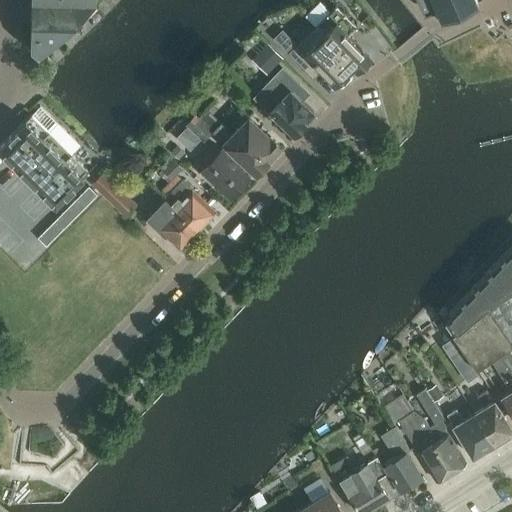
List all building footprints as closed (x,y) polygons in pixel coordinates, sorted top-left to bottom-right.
[(30,0),(30,47),(38,55),(95,1),(95,0),(30,0)] [(421,0),(429,9),(450,0),(421,0)] [(282,29),(273,38),(288,52),(287,53),(313,79),(322,70),(334,83),(353,65),(357,69),(369,57),(348,36),(357,27),(335,5),(315,26),(323,34),(305,52),(296,44),(282,29)] [(281,58),(268,44),(256,56),(269,70),(281,58)] [(282,69),(255,97),(292,133),(304,121),(304,120),(312,111),(301,100),(303,99),(291,88),(296,83),(282,69)] [(193,116),(211,132),(212,132),(255,172),(266,160),(266,159),(279,146),(269,136),(268,136),(259,128),(247,117),(243,113),(231,125),(235,129),(232,133),(206,109),(197,118),(194,115),(193,116)] [(0,145),(0,151),(55,206),(89,172),(31,114),(0,145)] [(203,141),(211,132),(193,116),(185,124),(203,141)] [(249,175),(220,149),(198,172),(212,186),(215,183),(229,196),(232,193),(233,195),(240,188),(238,187),(249,175)] [(110,171),(97,184),(130,218),(143,205),(110,171)] [(164,199),(196,230),(204,222),(207,221),(212,217),(212,213),(214,211),(182,180),(164,199)] [(89,186),(83,192),(92,200),(97,195),(89,186)] [(83,192),(77,197),(86,206),(92,200),(83,192)] [(77,197),(72,203),(80,212),(86,206),(77,197)] [(189,237),(196,230),(164,199),(146,217),(179,248),(181,246),(184,246),(189,241),(189,237)] [(72,203),(66,209),(75,217),(80,212),(72,203)] [(66,209),(60,214),(69,223),(75,217),(66,209)] [(60,214),(55,220),(63,229),(69,223),(60,214)] [(55,220),(49,226),(58,234),(63,229),(55,220)] [(49,226),(43,232),(52,240),(58,234),(49,226)] [(43,232),(38,237),(46,246),(52,240),(43,232)] [(511,244),(448,312),(450,315),(444,322),(461,347),(475,368),(511,343),(511,244)] [(461,347),(449,355),(467,381),(478,373),(475,368),(461,347)] [(511,375),(511,355),(509,351),(500,356),(511,374),(511,375)] [(511,416),(511,375),(511,374),(500,356),(491,362),(509,391),(500,396),(511,416)] [(434,423),(429,426),(429,427),(425,430),(427,433),(424,436),(428,444),(431,442),(437,451),(438,457),(447,472),(455,467),(457,468),(461,466),(461,463),(464,461),(447,433),(443,427),(447,425),(424,388),(415,394),(434,423)] [(484,406),(473,413),(492,444),(495,442),(497,444),(502,441),(502,438),(511,431),(511,430),(486,389),(477,395),(484,406)] [(492,444),(473,413),(462,420),(455,409),(445,415),(472,457),(482,450),(484,452),(489,448),(489,446),(492,444)] [(429,427),(429,426),(423,417),(414,411),(402,418),(407,427),(414,437),(421,449),(417,451),(435,480),(438,478),(440,479),(444,476),(444,474),(447,472),(438,457),(437,451),(431,442),(428,444),(424,436),(427,433),(425,430),(429,427)] [(386,473),(387,472),(399,490),(421,477),(405,452),(409,449),(395,426),(380,435),(394,459),(383,465),(387,472),(386,473)] [(386,473),(376,456),(338,479),(346,493),(347,493),(357,511),(362,511),(373,506),(372,506),(387,497),(397,491),(386,473)] [(341,511),(328,491),(294,511),(341,511)]
